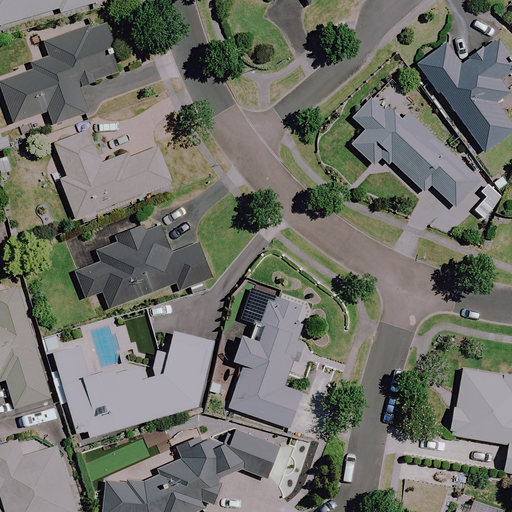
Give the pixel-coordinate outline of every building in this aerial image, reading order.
[(0,0),(0,26),(61,9),(63,14),(104,2),(103,0),(0,0)] [(123,74),(110,26),(46,43),(51,60),(31,66),(33,74),(3,82),(14,124),(52,114),(55,126),(112,110),(109,97),(159,84),(154,65),(123,74)] [(511,86),(511,85),(511,57),(496,37),(464,62),(449,42),(419,65),(486,152),(511,132),(511,122),(498,104),(511,92),(511,86)] [(353,118),(366,131),(353,144),(374,165),(380,159),(391,170),(398,163),(426,192),(432,186),(456,211),(484,184),(414,111),(404,121),(378,94),(353,118)] [(106,165),(96,133),(58,146),(68,176),(64,178),(77,220),(174,188),(160,148),(106,165)] [(164,224),(107,242),(109,248),(92,253),(96,265),(78,271),(87,300),(105,294),(110,309),(179,287),(179,290),(214,279),(203,244),(174,254),(164,224)] [(0,380),(9,385),(14,409),(52,400),(24,287),(0,292),(0,323),(1,327),(0,326),(0,380)] [(305,307),(272,296),(262,326),(256,323),(251,338),(244,335),(235,362),(246,365),(231,409),(289,429),(301,394),(285,388),(307,324),(300,322),(305,307)] [(216,342),(176,332),(169,356),(159,354),(155,372),(118,363),(117,367),(100,372),(92,344),(57,354),(62,373),(53,376),(61,405),(70,402),(79,434),(89,432),(90,438),(175,414),(175,416),(199,409),(216,342)] [(511,376),(465,370),(460,407),(456,406),(452,437),(509,444),(506,474),(511,474),(511,376)] [(220,480),(236,475),(246,471),(265,480),(283,449),(236,430),(226,442),(224,437),(201,444),(199,439),(175,446),(180,463),(153,472),(157,482),(104,481),(102,511),(196,511),(213,507),(224,492),(220,480)] [(23,446),(21,441),(0,447),(0,511),(81,511),(61,445),(43,451),(40,440),(23,446)]
